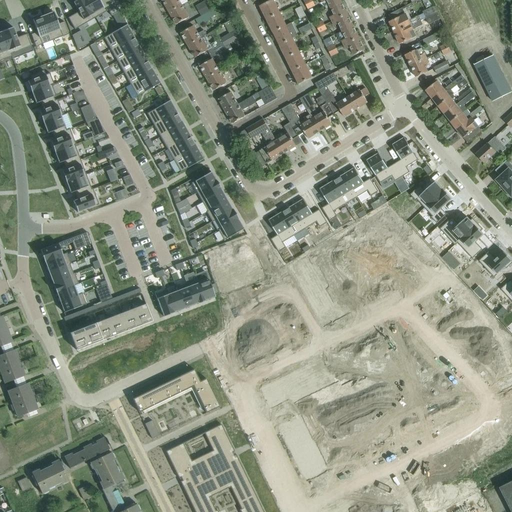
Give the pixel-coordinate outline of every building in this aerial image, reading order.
[(78,12),(68,18),(74,30),(95,18),(85,0),(76,0),(77,0),(73,2),(78,12)] [(85,0),(95,18),(108,11),(111,16),(112,15),(119,11),(112,0),(98,0),(99,0),(98,0),(85,0)] [(162,0),(169,12),(182,5),(178,0),(162,0)] [(271,0),(260,6),(266,19),(280,13),(273,0),(271,0)] [(347,14),(341,2),(330,7),(333,15),(329,17),(331,21),(347,14)] [(189,17),(182,5),(169,12),(176,24),(189,17)] [(437,12),(434,6),(422,11),(426,18),(437,12)] [(295,9),(300,19),(305,16),(300,7),(295,9)] [(392,20),(389,22),(394,33),(420,20),(418,16),(408,21),(402,8),(389,14),(392,20)] [(207,13),(197,19),(201,26),(211,20),(210,19),(217,15),(214,10),(207,13)] [(119,11),(112,15),(118,26),(125,22),(119,11)] [(53,12),(43,16),(52,40),(68,34),(64,22),(58,24),(53,12)] [(441,19),(437,12),(426,18),(429,25),(441,19)] [(286,25),(280,13),(266,19),(273,32),(286,25)] [(353,25),(347,14),(331,21),(333,26),(338,23),(341,31),(353,25)] [(37,32),(31,34),(36,47),(52,40),(43,16),(32,20),(37,32)] [(229,33),(220,38),(225,46),(242,37),(237,29),(232,20),(225,24),(229,33)] [(413,29),(423,25),(420,20),(394,33),(400,44),(411,38),(416,36),(413,29)] [(292,23),(286,25),(273,32),(279,45),(292,38),(298,35),(292,23)] [(127,25),(104,38),(110,50),(134,37),(127,25)] [(358,37),(353,25),(341,31),(345,38),(341,41),(343,45),(358,37)] [(8,26),(1,29),(10,55),(11,54),(31,47),(26,34),(17,38),(13,27),(9,29),(8,26)] [(181,33),(188,45),(200,38),(205,35),(206,34),(204,30),(198,33),(193,26),(181,33)] [(0,61),(12,57),(11,54),(10,55),(1,29),(0,28),(0,61)] [(311,44),(318,41),(314,33),(307,36),(311,44)] [(212,48),(205,35),(200,38),(188,45),(195,57),(207,50),(212,48)] [(435,41),(433,35),(422,40),(425,46),(435,41)] [(134,37),(110,50),(117,61),(140,48),(134,37)] [(364,49),(358,37),(343,45),(345,49),(349,47),(353,55),(364,49)] [(299,51),(292,38),(279,45),(285,58),(299,51)] [(441,51),(453,46),(451,41),(439,47),(441,51)] [(332,45),(330,42),(325,44),(329,52),(336,48),(334,44),(332,45)] [(455,50),(453,46),(441,51),(443,55),(450,52),(455,50)] [(140,48),(117,61),(124,73),(147,60),(140,48)] [(218,57),(227,53),(224,48),(216,52),(218,57)] [(410,66),(426,58),(421,48),(417,50),(416,49),(405,55),(410,66)] [(292,71),(305,64),(299,51),(285,58),(292,71)] [(493,55),(474,65),(492,101),(511,92),(493,55)] [(428,63),(426,58),(410,66),(416,77),(427,72),(424,65),(428,63)] [(200,66),(207,78),(219,71),(212,59),(200,66)] [(147,60),(124,73),(130,84),(153,71),(147,60)] [(437,74),(450,67),(446,61),(433,67),(437,74)] [(312,78),(305,64),(292,71),(299,84),(312,78)] [(339,72),(342,79),(354,74),(351,68),(339,72)] [(31,80),(27,82),(31,93),(49,86),(49,85),(43,70),(29,76),(31,80)] [(153,71),(130,84),(137,96),(160,83),(153,71)] [(226,83),(219,71),(207,78),(213,91),(226,83)] [(315,84),(318,88),(322,96),(325,100),(329,97),(332,95),(326,86),(337,79),(333,72),(315,83),(315,84)] [(451,90),(465,79),(461,75),(452,83),(452,82),(447,86),(447,87),(443,90),(443,89),(432,98),(438,106),(449,97),(452,95),(454,93),(451,90)] [(268,86),(263,76),(257,79),(262,89),(268,86)] [(432,98),(443,89),(437,81),(426,90),(432,98)] [(49,86),(31,93),(35,104),(39,102),(41,106),(55,101),(55,100),(53,97),(56,96),(51,84),(49,85),(49,86)] [(277,98),(270,86),(258,92),(265,105),(277,98)] [(360,89),(348,97),(356,109),(367,102),(364,97),(369,94),(365,88),(360,90),(360,89)] [(459,102),(471,93),(469,89),(457,99),(459,102)] [(218,99),(225,111),(238,104),(231,92),(218,99)] [(464,105),(475,97),(472,92),(471,93),(459,102),(455,105),(444,114),(451,122),(466,109),(464,105)] [(334,114),(325,100),(322,96),(316,99),(323,112),(319,114),(314,107),(316,106),(308,93),(300,98),(305,107),(307,109),(307,110),(310,115),(312,119),(320,131),(332,124),(328,118),(334,114)] [(329,97),(325,100),(334,114),(340,110),(344,117),(356,109),(348,97),(337,103),(332,95),(329,97)] [(454,97),(452,95),(449,97),(438,106),(444,114),(455,105),(451,100),(454,97)] [(253,96),(238,104),(225,111),(232,124),(245,116),(242,111),(256,103),(253,96)] [(42,110),(38,111),(43,123),(61,116),(63,115),(57,99),(55,100),(55,101),(41,106),(42,110)] [(170,100),(147,113),(153,125),(177,112),(170,100)] [(308,138),(320,131),(312,119),(310,115),(300,121),(298,119),(299,119),(290,104),(281,109),(290,123),(298,136),(304,132),(308,138)] [(90,105),(80,108),(82,113),(92,110),(90,105)] [(472,117),(472,118),(483,109),(480,106),(470,114),(466,109),(451,122),(457,130),(472,117)] [(177,112),(153,125),(160,137),(183,124),(177,112)] [(61,116),(43,123),(47,134),(51,132),(52,136),(66,131),(66,130),(61,116)] [(478,126),(472,118),(472,117),(457,130),(463,138),(467,135),(470,140),(481,131),(478,126)] [(98,119),(87,123),(88,128),(90,127),(100,123),(98,119)] [(269,128),(263,119),(246,129),(251,138),(269,128)] [(292,140),(298,136),(290,123),(284,126),(288,133),(276,140),(284,153),(296,146),(292,140)] [(183,124),(160,137),(167,149),(190,135),(183,124)] [(54,140),(50,141),(54,152),(74,145),(76,145),(70,129),(66,130),(66,131),(52,136),(54,140)] [(263,135),(269,145),(259,151),(267,163),(284,153),(276,140),(270,131),(263,135)] [(190,135),(167,149),(173,160),(196,147),(190,135)] [(493,160),(505,148),(495,137),(476,154),(484,163),(490,157),(493,160)] [(404,140),(392,147),(401,162),(394,166),(402,179),(410,175),(406,169),(418,162),(404,140)] [(74,145),(54,152),(58,164),(62,162),(64,166),(80,160),(74,145)] [(114,147),(104,151),(106,155),(116,152),(114,147)] [(196,147),(173,160),(180,172),(203,159),(196,147)] [(378,155),(366,163),(380,185),(392,178),(395,184),(402,179),(394,166),(388,170),(378,155)] [(65,170),(61,171),(66,182),(86,175),(80,160),(64,166),(65,170)] [(495,171),(501,176),(496,180),(506,191),(505,192),(509,197),(510,196),(511,197),(511,196),(511,172),(511,171),(511,169),(511,165),(507,160),(495,171)] [(354,168),(343,175),(356,198),(368,191),(371,196),(378,192),(371,180),(364,184),(354,168)] [(211,172),(191,183),(197,193),(216,182),(216,181),(211,172)] [(86,175),(66,182),(70,193),(74,192),(75,196),(91,189),(86,175)] [(129,175),(123,177),(126,186),(133,184),(129,175)] [(343,175),(331,182),(345,205),(356,198),(343,175)] [(216,182),(197,193),(202,202),(222,191),(219,187),(216,182)] [(331,182),(319,189),(329,205),(323,209),(330,221),(337,217),(334,211),(345,205),(331,182)] [(420,185),(410,194),(416,200),(420,197),(427,205),(443,190),(435,182),(426,191),(420,185)] [(77,200),(73,201),(77,213),(98,205),(92,189),(91,189),(75,196),(77,200)] [(443,190),(427,205),(435,213),(431,217),(437,223),(447,214),(442,208),(452,199),(444,190),(443,190)] [(222,191),(202,202),(207,211),(207,212),(227,201),(222,191)] [(383,195),(378,198),(383,205),(387,202),(383,195)] [(304,199),(292,206),(306,229),(317,222),(320,227),(327,223),(320,211),(314,215),(304,199)] [(207,211),(206,212),(212,222),(216,220),(216,219),(232,210),(227,201),(207,212),(207,211)] [(292,206),(280,213),(294,236),(306,229),(292,206)] [(232,210),(216,219),(216,220),(221,228),(221,229),(238,219),(235,214),(232,210)] [(280,213),(268,220),(278,236),(272,241),(279,252),(286,248),(283,242),(294,236),(280,213)] [(452,217),(442,226),(457,242),(478,224),(472,218),(470,220),(467,217),(459,225),(452,217)] [(221,228),(218,230),(223,240),(243,229),(238,220),(238,219),(221,229),(221,228)] [(478,224),(457,242),(472,259),(482,249),(475,242),(483,235),(480,231),(483,229),(478,224)] [(365,242),(374,237),(371,230),(362,235),(365,242)] [(87,232),(40,250),(44,262),(62,255),(59,247),(64,245),(72,242),(75,250),(91,244),(87,232)] [(381,238),(388,246),(394,240),(387,233),(381,238)] [(398,241),(395,265),(407,267),(409,256),(419,258),(421,244),(398,241)] [(248,247),(253,257),(261,252),(256,243),(248,247)] [(374,258),(363,262),(371,283),(382,279),(378,266),(385,264),(380,251),(372,254),(374,258)] [(489,252),(479,261),(494,277),(505,267),(506,269),(511,263),(511,260),(511,261),(503,252),(495,259),(489,252)] [(62,255),(44,262),(48,272),(69,264),(71,264),(66,253),(62,255)] [(306,259),(289,268),(295,278),(312,269),(306,259)] [(257,260),(246,264),(253,282),(264,278),(257,260)] [(351,261),(343,264),(348,277),(355,274),(359,287),(371,283),(363,262),(353,266),(351,261)] [(69,264),(48,272),(52,282),(73,274),(73,273),(69,264)] [(246,264),(236,268),(243,286),(253,282),(246,264)] [(420,280),(410,289),(418,298),(434,283),(427,275),(430,272),(424,265),(414,274),(420,280)] [(236,268),(226,272),(233,290),(243,286),(236,268)] [(312,269),(295,278),(300,287),(317,278),(312,269)] [(226,272),(215,276),(222,294),(233,290),(226,272)] [(73,274),(52,282),(54,286),(53,286),(56,292),(74,285),(74,286),(78,284),(74,273),(73,273),(73,274)] [(317,278),(300,287),(306,297),(322,287),(317,278)] [(198,283),(197,283),(204,301),(215,297),(213,293),(210,285),(208,279),(198,283)] [(196,280),(186,284),(194,305),(198,303),(204,301),(197,283),(198,283),(196,280)] [(511,281),(510,280),(500,289),(511,301),(511,281)] [(418,298),(426,307),(436,298),(441,303),(451,294),(445,288),(442,291),(434,283),(418,298)] [(186,284),(175,288),(177,291),(184,309),(194,305),(186,284)] [(74,285),(56,292),(56,293),(56,292),(60,302),(77,295),(74,286),(74,285)] [(322,287),(306,297),(311,306),(328,297),(322,287)] [(166,290),(155,294),(163,317),(174,313),(167,295),(166,290)] [(167,295),(174,313),(174,312),(184,309),(177,291),(167,295)] [(77,295),(60,302),(64,313),(86,304),(82,293),(77,295)] [(328,297),(311,306),(316,315),(333,306),(328,297)] [(448,313),(438,322),(446,331),(462,316),(455,308),(458,305),(452,298),(442,308),(448,313)] [(145,304),(132,309),(139,326),(152,321),(145,304)] [(333,306),(316,315),(322,325),(339,316),(333,306)] [(132,309),(120,314),(126,331),(139,326),(132,309)] [(120,314),(107,319),(114,336),(126,331),(120,314)] [(0,316),(0,346),(12,342),(2,316),(0,316)] [(446,331),(454,340),(464,331),(469,337),(479,327),(473,321),(470,324),(462,316),(446,331)] [(107,319),(95,323),(101,341),(114,336),(107,319)] [(95,323),(82,328),(89,345),(101,341),(95,323)] [(82,328),(69,333),(76,350),(89,345),(82,328)] [(478,344),(469,353),(477,362),(493,347),(485,339),(489,335),(483,329),(473,338),(478,344)] [(386,347),(377,351),(383,364),(403,354),(405,353),(401,344),(399,345),(392,332),(381,337),(386,347)] [(353,345),(347,348),(359,373),(378,364),(373,351),(363,356),(359,346),(355,348),(353,345)] [(477,362),(485,370),(495,361),(500,367),(510,358),(504,352),(500,355),(493,347),(477,362)] [(342,366),(333,371),(339,383),(359,373),(347,348),(340,352),(341,354),(337,356),(342,366)] [(25,376),(15,349),(0,354),(0,372),(4,383),(25,376)] [(321,361),(311,366),(315,373),(320,383),(330,378),(321,361)] [(311,366),(301,370),(310,387),(320,383),(315,373),(311,366)] [(136,397),(134,398),(137,405),(136,406),(139,412),(193,386),(206,413),(219,406),(206,379),(199,382),(193,369),(191,370),(192,371),(189,372),(185,373),(185,374),(182,375),(177,377),(177,378),(174,379),(170,381),(168,382),(167,382),(165,383),(162,385),(162,384),(158,386),(159,387),(155,388),(151,390),(148,392),(147,392),(144,393),(144,394),(141,395),(138,396),(139,396),(138,397),(137,396),(136,397)] [(301,370),(292,375),(300,392),(310,387),(301,370)] [(292,375),(282,380),(290,397),(300,392),(292,375)] [(414,376),(404,385),(419,401),(439,382),(434,377),(432,379),(429,375),(421,383),(414,376)] [(282,380),(272,384),(281,402),(290,397),(282,380)] [(439,382),(419,401),(434,417),(447,411),(444,408),(437,400),(445,393),(442,390),(445,388),(439,382)] [(37,409),(27,383),(7,391),(17,417),(37,409)] [(272,384),(262,389),(270,407),(281,402),(272,384)] [(384,417),(374,422),(383,441),(384,442),(394,436),(387,422),(394,419),(388,406),(381,410),(384,417)] [(193,424),(199,420),(197,415),(190,419),(193,424)] [(297,418),(280,426),(285,436),(302,427),(297,418)] [(152,420),(144,424),(152,439),(159,435),(152,420)] [(374,422),(364,426),(374,446),(383,441),(374,422)] [(169,450),(165,451),(194,511),(263,511),(236,457),(237,457),(235,454),(233,456),(232,453),(234,451),(221,424),(217,426),(169,449),(169,450)] [(364,426),(354,431),(364,451),(374,446),(364,426)] [(302,427),(285,436),(289,444),(306,436),(302,427)] [(341,429),(333,433),(339,445),(346,442),(353,456),(364,451),(354,431),(344,436),(341,429)] [(503,432),(493,438),(502,457),(511,452),(511,443),(509,444),(503,432)] [(306,436),(289,444),(293,453),(310,445),(306,436)] [(88,459),(90,463),(94,470),(95,469),(101,481),(99,482),(103,489),(101,489),(112,511),(138,511),(139,511),(136,504),(126,509),(114,484),(124,479),(120,472),(118,473),(112,461),(114,460),(104,438),(96,442),(97,444),(92,446),(91,444),(83,448),(84,450),(73,455),(72,453),(64,457),(69,468),(88,459)] [(488,455),(481,458),(487,470),(494,467),(492,462),(502,457),(493,438),(482,443),(488,455)] [(310,445),(293,453),(297,462),(314,453),(310,445)] [(456,449),(449,453),(461,477),(481,468),(475,456),(466,460),(461,450),(457,452),(456,449)] [(314,453),(297,462),(301,470),(318,462),(314,453)] [(445,470),(435,475),(441,487),(461,477),(449,453),(442,456),(444,459),(440,460),(445,470)] [(31,473),(32,473),(41,494),(49,490),(48,488),(60,482),(61,484),(68,481),(58,460),(51,464),(52,466),(40,471),(39,469),(31,473)] [(318,462),(301,470),(306,479),(323,471),(318,462)] [(418,481),(409,485),(415,498),(435,488),(424,466),(413,471),(418,481)] [(387,483),(380,486),(392,511),(412,501),(406,489),(397,493),(392,484),(388,485),(387,483)] [(511,511),(511,484),(503,489),(511,505),(511,511)] [(376,504),(367,508),(368,511),(389,511),(392,511),(380,486),(374,489),(375,492),(371,494),(376,504)] [(90,488),(81,492),(86,502),(95,498),(90,488)] [(342,502),(322,511),(346,511),(347,511),(342,502)]
